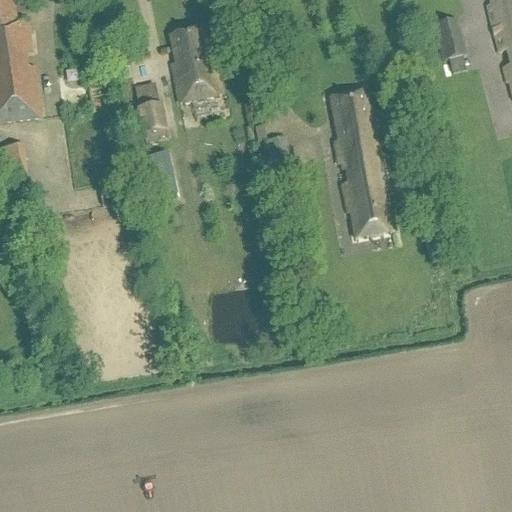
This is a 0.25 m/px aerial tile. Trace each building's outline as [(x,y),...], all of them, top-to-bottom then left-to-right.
[(0,0),(0,128),(41,123),(34,73),(26,74),(25,59),(33,58),(29,27),(18,29),(14,0),(0,0)] [(488,10),(501,58),(506,56),(510,71),(505,73),(509,88),(511,88),(511,90),(511,0),(494,0),(497,8),(488,10)] [(199,47),(196,37),(173,42),(178,63),(173,64),(176,80),(175,81),(181,107),(215,99),(209,73),(205,74),(202,64),(206,63),(203,46),(199,47)] [(458,41),(438,46),(443,67),(448,66),(462,62),(464,61),(458,41)] [(84,67),(95,116),(95,117),(116,112),(105,63),(84,67)] [(355,245),(392,238),(371,127),(368,127),(362,97),(329,103),(338,146),(333,147),(337,170),(345,169),(349,189),(341,191),(347,218),(350,218),(355,245)] [(142,143),(145,143),(146,149),(158,147),(157,143),(167,141),(166,139),(168,138),(163,111),(137,116),(142,143)] [(1,156),(5,197),(30,194),(25,153),(1,156)] [(273,182),(274,200),(293,198),(290,172),(266,174),(267,183),(273,182)] [(108,218),(131,214),(126,190),(103,195),(108,218)] [(299,315),(304,345),(322,341),(317,312),(299,315)]
